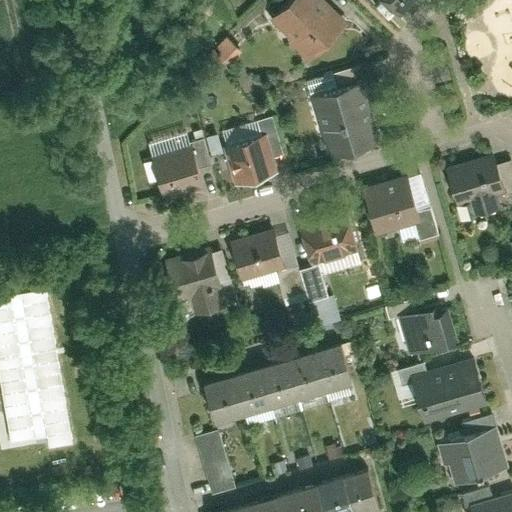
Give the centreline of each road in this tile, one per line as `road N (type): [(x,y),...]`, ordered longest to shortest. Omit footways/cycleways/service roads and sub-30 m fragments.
road 1 (residential): [(121,242),(434,141)]
road 2 (residential): [(171,502),(121,242)]
road 3 (residential): [(121,242),(70,0)]
road 4 (residential): [(434,141),(398,29),(431,0)]
